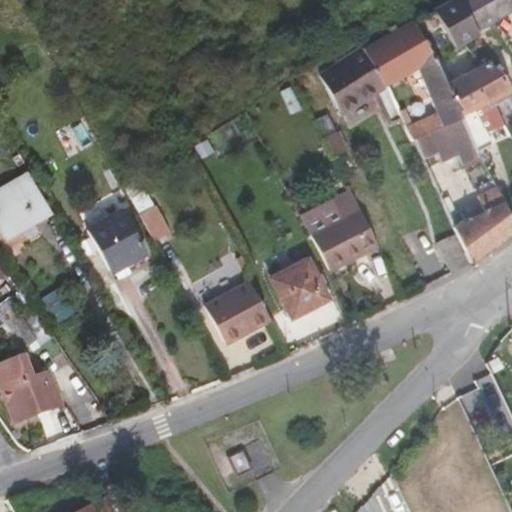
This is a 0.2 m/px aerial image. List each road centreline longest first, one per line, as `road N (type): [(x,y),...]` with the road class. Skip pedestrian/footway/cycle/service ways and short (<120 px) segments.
road 1 (tertiary): [(13,481),(306,371),(511,276)]
road 2 (residential): [(511,282),(294,511)]
